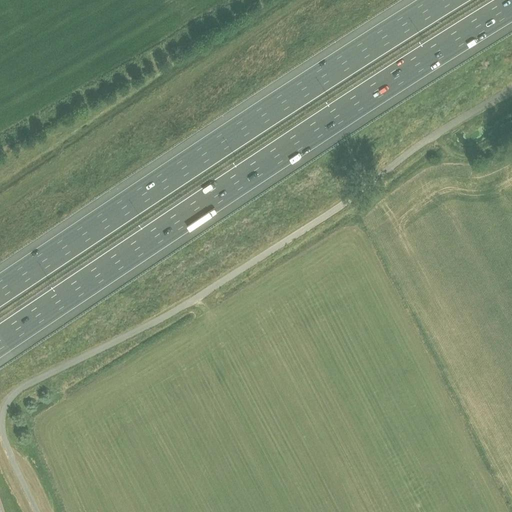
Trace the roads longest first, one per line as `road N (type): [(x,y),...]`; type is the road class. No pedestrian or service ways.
road 1 (unclassified): [(37,511),(0,423),(15,391),(169,314),(511,89)]
road 2 (motorway): [(0,340),(511,5)]
road 3 (motorway): [(443,0),(0,289)]
